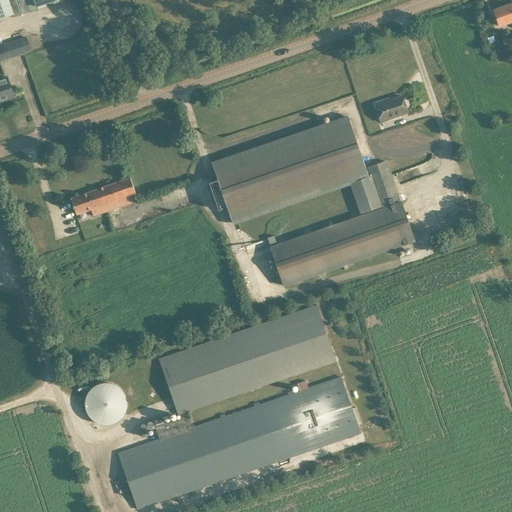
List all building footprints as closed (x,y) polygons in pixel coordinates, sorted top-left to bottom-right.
[(511,3),(493,10),(499,25),(511,21),(511,25),(511,3)] [(511,35),(502,39),(505,49),(511,46),(511,35)] [(0,46),(0,61),(31,51),(26,37),(0,46)] [(0,101),(14,97),(7,76),(0,79),(0,101)] [(385,103),(384,100),(375,103),(380,118),(387,115),(389,119),(408,112),(402,96),(391,100),(391,101),(385,103)] [(222,160),(212,164),(218,180),(210,183),(219,209),(227,206),(232,223),(350,183),(360,213),(380,207),(370,176),(369,177),(348,117),(231,157),(230,153),(221,156),(222,160)] [(268,237),(272,248),(286,287),(415,242),(401,202),(400,202),(387,161),(367,168),(370,176),(380,207),(381,210),(277,246),(274,235),(268,237)] [(71,198),(76,214),(91,209),(94,216),(138,201),(133,187),(130,177),(71,198)] [(179,414),(181,418),(156,427),(156,429),(159,439),(118,453),(134,499),(137,509),(360,433),(341,377),(308,388),(306,380),(297,383),(299,391),(293,393),(292,390),(287,392),(288,395),(259,405),(258,402),(254,404),(255,406),(226,416),(225,413),(220,415),(221,418),(192,428),(187,412),(336,361),(317,305),(159,359),(178,415),(179,414)] [(124,382),(88,386),(92,424),(128,420),(124,382)]
